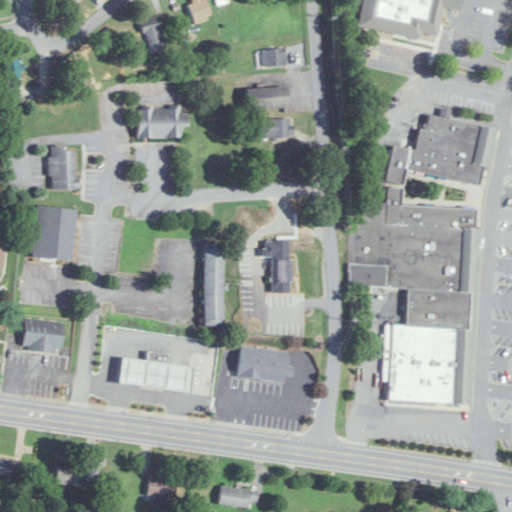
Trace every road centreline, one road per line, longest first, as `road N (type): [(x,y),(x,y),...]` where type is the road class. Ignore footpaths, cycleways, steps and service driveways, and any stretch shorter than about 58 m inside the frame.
road 1 (tertiary): [(511,481),(0,409)]
road 2 (residential): [(322,456),(336,309),(309,0)]
road 3 (residential): [(481,477),(493,205),(511,112)]
road 4 (residential): [(78,421),(102,219)]
road 5 (residential): [(325,184),(131,194)]
